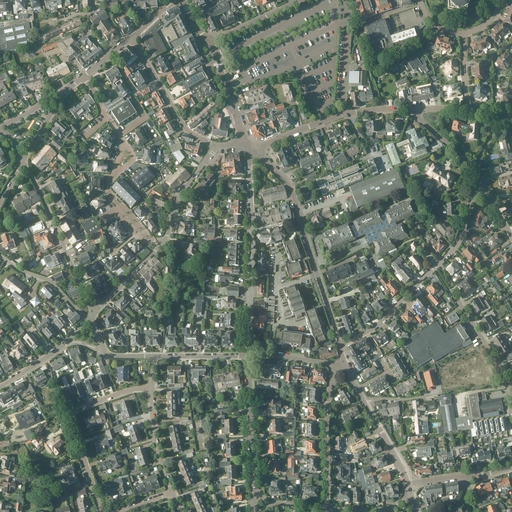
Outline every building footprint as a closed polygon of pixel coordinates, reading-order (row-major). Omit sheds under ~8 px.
[(32,9),(33,9),(34,11),(41,10),(40,7),(41,7),(38,0),(35,0),(30,1),(32,9)] [(56,16),(56,13),(52,0),(43,0),(46,10),(52,8),(54,17),(56,16)] [(60,0),(52,0),(56,13),(58,13),(57,7),(62,6),(60,0)] [(122,0),(124,3),(125,4),(133,3),(133,4),(135,4),(137,3),(137,10),(141,9),(141,13),(146,12),(146,10),(147,10),(146,0),(122,0)] [(146,0),(147,10),(157,8),(157,2),(158,1),(159,0),(146,0)] [(206,0),(197,5),(200,11),(202,10),(216,2),(214,0),(206,0)] [(227,1),(231,10),(232,12),(237,10),(237,8),(241,6),(238,0),(234,0),(232,1),(230,0),(229,0),(227,1)] [(354,0),(358,9),(362,20),(365,19),(368,18),(383,13),(391,11),(391,10),(397,9),(396,0),(354,0)] [(396,0),(397,9),(408,6),(408,0),(396,0)] [(447,0),(448,10),(454,10),(455,10),(457,10),(459,10),(461,11),(466,12),(470,0),(447,0)] [(17,14),(17,11),(25,10),(24,1),(19,2),(15,2),(16,5),(13,6),(14,14),(17,14)] [(208,10),(203,13),(207,21),(216,17),(229,11),(231,10),(227,1),(225,2),(221,4),(220,5),(208,10)] [(9,4),(3,5),(3,13),(6,13),(7,16),(11,15),(11,7),(10,7),(9,4)] [(167,14),(163,17),(165,22),(170,20),(181,15),(177,7),(166,13),(167,14)] [(413,9),(389,17),(390,22),(414,14),(416,18),(419,16),(418,12),(414,13),(413,9)] [(108,19),(103,11),(92,18),(90,20),(89,20),(95,28),(96,28),(104,39),(106,38),(109,42),(111,41),(112,41),(118,37),(106,20),(108,19)] [(119,23),(122,28),(119,30),(123,37),(124,36),(126,34),(127,35),(134,30),(133,28),(136,26),(128,12),(123,16),(121,12),(118,13),(120,16),(115,20),(115,21),(116,23),(117,24),(119,23)] [(511,15),(505,12),(503,16),(506,19),(505,22),(511,25),(511,15)] [(229,15),(225,17),(226,18),(229,25),(235,22),(235,20),(234,19),(232,16),(232,15),(231,16),(229,16),(229,15)] [(175,19),(178,25),(184,22),(181,16),(175,19)] [(225,16),(218,19),(219,21),(220,21),(221,24),(219,25),(221,28),(223,27),(223,28),(229,25),(226,18),(225,17),(225,16)] [(216,17),(207,21),(209,27),(211,31),(212,33),(219,30),(219,29),(220,29),(218,25),(217,23),(218,22),(216,17)] [(79,19),(60,28),(62,33),(81,25),(79,19)] [(145,39),(140,42),(147,55),(150,53),(153,59),(172,49),(173,51),(182,46),(181,45),(184,44),(184,43),(193,39),(190,34),(190,33),(183,36),(178,25),(175,19),(166,24),(163,20),(161,22),(159,20),(143,36),(145,39)] [(364,29),(365,31),(373,54),(374,55),(394,49),(394,47),(419,39),(417,33),(426,26),(422,21),(415,28),(390,35),(386,21),(384,20),(366,26),(365,29),(364,29)] [(183,36),(190,33),(186,25),(184,22),(178,25),(183,36)] [(0,29),(0,41),(31,35),(29,23),(0,29)] [(501,26),(497,25),(494,28),(504,37),(507,34),(509,35),(511,33),(509,30),(503,24),(501,26)] [(45,41),(62,33),(60,28),(42,36),(45,41)] [(500,40),(504,37),(494,28),(491,31),(493,34),(490,37),(496,43),(499,44),(501,43),(500,40)] [(31,40),(31,35),(0,41),(0,51),(1,54),(32,47),(31,40)] [(71,36),(56,42),(58,48),(64,54),(72,47),(72,46),(77,42),(72,37),(71,36)] [(89,54),(94,60),(102,54),(88,37),(81,42),(84,47),(87,44),(91,49),(88,51),(87,51),(89,54)] [(438,48),(443,49),(446,38),(442,37),(440,40),(437,38),(434,46),(434,50),(436,50),(438,48)] [(488,38),(485,39),(483,37),(478,38),(483,50),(487,48),(489,51),(491,50),(491,46),(488,38)] [(451,39),(446,38),(443,49),(447,51),(447,54),(449,55),(451,53),(454,44),(451,43),(451,39)] [(479,51),(483,50),(478,38),(474,40),(474,43),(471,44),(474,52),(476,55),(479,54),(479,51)] [(175,54),(195,44),(196,44),(193,39),(184,43),(184,44),(181,45),(182,46),(173,51),(175,54)] [(42,47),(44,53),(55,48),(55,49),(58,48),(56,42),(46,46),(46,45),(42,47)] [(72,46),(72,47),(87,66),(93,61),(88,55),(89,54),(87,51),(88,51),(87,50),(82,54),(78,50),(80,48),(78,46),(80,45),(77,42),(72,46)] [(195,44),(175,54),(177,59),(179,58),(197,50),(195,44)] [(25,56),(28,56),(28,58),(36,56),(35,54),(43,52),(41,47),(34,49),(27,50),(23,51),(25,56)] [(64,54),(64,55),(69,63),(75,58),(83,69),(87,66),(72,47),(64,54)] [(126,64),(128,67),(123,70),(128,77),(133,73),(129,67),(129,66),(131,68),(133,66),(135,64),(134,62),(135,61),(136,60),(139,65),(142,64),(139,58),(137,59),(135,56),(136,56),(128,48),(123,52),(124,53),(119,57),(126,64)] [(184,65),(186,64),(201,56),(197,50),(179,58),(183,65),(184,65)] [(502,58),(500,58),(496,63),(499,69),(506,70),(510,65),(509,63),(511,59),(505,54),(502,58)] [(156,61),(160,67),(168,62),(166,59),(165,59),(164,56),(156,61)] [(184,76),(186,79),(198,71),(197,69),(204,65),(203,63),(201,59),(202,58),(201,57),(180,69),(184,76)] [(394,65),(390,68),(395,76),(398,74),(398,73),(401,71),(398,67),(401,64),(403,67),(404,66),(407,70),(410,68),(413,71),(418,68),(421,73),(424,72),(425,74),(428,71),(425,66),(426,65),(424,62),(427,61),(425,59),(421,61),(421,60),(418,61),(416,57),(411,60),(410,57),(400,64),(399,63),(394,66),(394,65)] [(160,70),(161,71),(163,74),(171,69),(170,67),(172,66),(175,72),(182,68),(178,61),(171,65),(169,66),(170,65),(168,62),(160,67),(159,67),(159,68),(159,69),(160,70)] [(446,62),(447,67),(445,68),(445,74),(451,77),(457,74),(457,68),(455,67),(455,62),(446,62)] [(471,68),(472,72),(485,71),(484,66),(486,66),(486,62),(484,62),(475,62),(475,66),(471,68)] [(64,63),(56,68),(60,77),(69,72),(64,63)] [(56,79),(60,77),(56,68),(52,70),(51,67),(45,70),(46,73),(51,82),(57,80),(56,79)] [(112,85),(120,97),(122,99),(129,95),(131,93),(121,78),(122,78),(115,68),(105,75),(111,85),(112,85)] [(183,80),(180,82),(187,93),(189,92),(190,91),(211,79),(205,68),(198,71),(186,79),(183,80)] [(135,76),(134,76),(137,80),(137,81),(138,80),(145,76),(143,72),(142,73),(141,71),(134,75),(135,76)] [(476,77),(476,80),(476,81),(485,80),(487,79),(487,76),(485,75),(485,71),(472,72),(472,76),(476,77)] [(8,73),(4,75),(8,84),(10,83),(11,82),(13,81),(8,73)] [(37,74),(38,77),(39,80),(42,88),(46,87),(42,76),(41,77),(40,73),(37,74)] [(166,80),(167,83),(172,80),(180,76),(180,75),(179,73),(175,76),(174,74),(165,79),(166,80)] [(349,73),(349,85),(358,85),(358,87),(365,87),(366,73),(358,73),(349,73)] [(30,89),(31,92),(42,88),(39,80),(38,77),(33,79),(32,75),(28,77),(29,80),(28,80),(26,81),(26,82),(28,89),(29,89),(30,89)] [(145,76),(137,81),(142,89),(146,86),(144,84),(147,82),(146,80),(147,80),(145,76)] [(178,82),(182,80),(180,76),(172,80),(167,83),(170,87),(178,82)] [(407,82),(406,78),(395,82),(397,86),(407,82)] [(211,79),(190,91),(193,97),(196,95),(214,86),(212,82),(213,81),(212,79),(211,79)] [(20,95),(23,94),(24,97),(32,94),(31,92),(30,89),(29,89),(28,89),(26,82),(26,81),(19,83),(21,91),(18,92),(19,94),(20,94),(20,95)] [(147,87),(150,93),(158,88),(155,83),(150,86),(148,87),(147,86),(147,87)] [(475,91),(474,93),(475,99),(481,101),(487,97),(486,93),(486,91),(484,90),(483,86),(488,85),(487,83),(484,83),(478,84),(479,86),(475,86),(475,90),(475,91)] [(290,103),(296,101),(291,84),(284,86),(286,95),(288,94),(290,103)] [(244,94),(248,107),(257,104),(259,109),(265,107),(274,103),(273,100),(268,85),(260,87),(253,89),(250,90),(250,92),(244,94)] [(457,85),(444,87),(445,91),(448,91),(449,97),(450,96),(450,97),(451,97),(452,98),(458,97),(457,96),(461,95),(460,89),(457,89),(457,85)] [(5,86),(2,88),(4,92),(10,103),(16,100),(12,93),(9,94),(7,92),(8,91),(5,86)] [(196,95),(200,103),(210,97),(214,95),(215,95),(219,93),(217,90),(217,91),(214,86),(196,95)] [(411,96),(412,102),(434,97),(431,86),(417,89),(418,94),(411,96)] [(137,97),(141,95),(142,97),(150,93),(147,87),(143,89),(139,91),(138,92),(136,93),(135,94),(136,96),(137,97)] [(400,93),(398,93),(400,102),(401,101),(402,104),(412,102),(411,96),(409,88),(406,89),(405,91),(406,91),(403,92),(402,91),(400,92),(400,93)] [(498,94),(499,101),(505,104),(510,101),(509,99),(511,97),(511,93),(509,89),(505,92),(503,91),(498,94)] [(148,106),(151,104),(156,102),(161,98),(157,91),(152,95),(153,97),(146,102),(148,106)] [(0,94),(0,96),(0,97),(5,106),(10,103),(4,92),(0,94)] [(358,97),(361,97),(362,102),(373,101),(372,92),(350,95),(351,101),(359,101),(358,97)] [(88,95),(77,103),(81,107),(82,107),(88,114),(90,112),(88,109),(90,108),(95,104),(88,95)] [(129,95),(122,99),(120,97),(111,103),(108,99),(107,99),(105,96),(101,99),(102,102),(102,103),(109,113),(111,112),(128,101),(131,99),(129,95)] [(184,98),(178,101),(181,106),(193,98),(192,96),(190,97),(189,97),(188,95),(184,98)] [(193,98),(181,106),(183,110),(189,107),(188,104),(191,103),(193,107),(200,103),(196,95),(193,97),(194,98),(193,98)] [(351,101),(352,108),(360,107),(359,103),(362,102),(361,97),(358,97),(359,101),(351,101)] [(156,102),(151,104),(154,109),(159,107),(160,109),(165,105),(161,98),(156,102)] [(128,101),(111,112),(117,122),(115,123),(117,126),(119,124),(119,125),(137,114),(128,101)] [(86,119),(87,118),(90,115),(88,114),(82,107),(81,107),(77,103),(76,104),(75,103),(68,110),(77,121),(83,115),(86,119)] [(204,119),(217,108),(213,103),(200,114),(204,119)] [(265,107),(267,113),(271,112),(272,113),(277,112),(276,111),(277,111),(275,106),(274,103),(265,107)] [(159,116),(161,119),(168,114),(165,109),(154,115),(155,118),(159,116)] [(281,111),(283,116),(284,119),(288,128),(292,126),(292,125),(293,124),(290,118),(289,119),(289,117),(288,114),(287,114),(285,109),(284,109),(281,111)] [(246,115),(247,121),(265,115),(264,114),(263,110),(259,111),(259,110),(255,111),(255,112),(254,112),(255,112),(246,115)] [(247,121),(249,126),(251,125),(268,120),(269,121),(271,120),(273,119),(274,119),(273,118),(272,113),(271,112),(267,113),(264,114),(265,115),(247,121)] [(213,126),(212,135),(227,138),(228,130),(225,129),(226,121),(221,120),(222,114),(216,113),(216,119),(211,118),(209,127),(212,127),(213,126)] [(160,126),(171,120),(168,114),(161,119),(162,121),(158,123),(160,126)] [(191,129),(204,119),(200,114),(187,124),(191,129)] [(284,129),(288,128),(284,119),(281,121),(281,122),(279,123),(282,129),(283,128),(284,129)] [(195,131),(196,132),(203,136),(203,135),(204,136),(206,134),(204,133),(205,131),(203,130),(204,129),(209,125),(205,121),(200,125),(198,127),(198,128),(197,129),(196,128),(195,131)] [(387,130),(383,130),(383,136),(386,136),(386,133),(386,134),(390,134),(390,133),(392,133),(393,123),(391,122),(391,121),(387,121),(387,130)] [(68,127),(66,130),(58,122),(54,126),(55,127),(51,132),(58,138),(58,137),(60,140),(63,136),(66,139),(72,132),(68,127)] [(453,122),(452,131),(452,133),(460,135),(460,132),(461,132),(462,130),(462,128),(463,125),(463,124),(453,122)] [(163,133),(167,140),(169,138),(168,136),(171,135),(176,132),(177,131),(175,127),(174,128),(171,123),(166,126),(168,130),(166,132),(163,133)] [(366,134),(372,133),(371,123),(363,124),(364,129),(365,129),(366,134)] [(373,123),(371,123),(372,133),(378,133),(378,136),(383,136),(383,130),(378,130),(378,123),(373,123)] [(78,130),(73,125),(69,128),(74,134),(78,130)] [(265,125),(250,129),(252,135),(266,131),(265,125)] [(463,125),(462,128),(467,130),(471,130),(470,139),(470,140),(477,140),(478,126),(471,126),(471,127),(468,126),(466,126),(463,125)] [(339,131),(341,136),(341,137),(345,136),(346,138),(351,135),(346,127),(342,130),(339,131)] [(135,139),(136,140),(144,135),(143,134),(139,128),(135,131),(136,132),(132,135),(133,136),(132,136),(134,139),(135,139)] [(257,139),(257,140),(266,137),(266,136),(273,134),(271,130),(267,132),(266,131),(252,135),(253,138),(255,138),(257,139)] [(101,136),(102,136),(103,137),(112,143),(112,142),(113,140),(115,138),(113,136),(113,135),(109,133),(109,134),(105,131),(101,136)] [(413,131),(412,132),(412,131),(411,132),(412,132),(408,133),(407,133),(407,134),(406,134),(409,140),(392,147),(392,145),(386,147),(393,166),(400,164),(394,149),(410,143),(413,152),(411,153),(413,159),(426,154),(424,149),(427,147),(427,146),(427,145),(427,146),(425,141),(425,140),(425,141),(424,138),(420,140),(419,137),(420,137),(419,134),(415,135),(413,131)] [(330,152),(339,147),(338,144),(332,147),(331,145),(332,145),(331,142),(336,140),(336,138),(335,138),(333,132),(327,134),(330,142),(326,143),(327,146),(329,152),(330,152)] [(146,133),(143,134),(144,135),(136,140),(136,141),(136,142),(139,147),(150,140),(146,133)] [(110,149),(112,146),(113,144),(112,142),(112,143),(103,137),(100,142),(103,144),(102,145),(106,147),(107,147),(110,149)] [(316,150),(317,153),(321,152),(321,151),(324,149),(323,148),(320,137),(314,140),(316,145),(314,145),(316,150)] [(55,140),(51,144),(59,151),(62,146),(55,140)] [(502,142),(505,155),(504,155),(505,161),(509,161),(511,159),(511,152),(509,140),(502,142)] [(307,142),(302,144),(305,150),(307,149),(309,153),(311,152),(313,156),(316,155),(313,147),(310,148),(307,142)] [(168,148),(171,153),(172,154),(179,151),(182,150),(182,149),(180,143),(179,143),(176,144),(174,145),(169,148),(168,148)] [(187,143),(185,149),(195,151),(196,146),(187,143)] [(301,155),(298,156),(300,161),(303,160),(301,156),(303,155),(302,152),(305,150),(302,144),(297,146),(301,155)] [(197,145),(196,146),(195,151),(194,156),(200,157),(202,147),(197,145)] [(45,147),(38,155),(48,164),(56,154),(48,147),(45,147)] [(144,156),(144,157),(156,157),(158,157),(158,150),(153,150),(153,147),(147,147),(147,149),(144,149),(144,154),(144,156)] [(359,153),(355,147),(346,151),(350,158),(359,153)] [(105,159),(106,158),(109,159),(111,152),(100,149),(96,148),(94,155),(98,156),(98,157),(105,159)] [(278,154),(277,155),(277,156),(277,157),(280,163),(281,163),(293,158),(295,157),(294,154),(291,148),(288,150),(278,154)] [(179,151),(172,154),(173,155),(176,159),(179,164),(184,158),(179,151)] [(325,155),(323,156),(330,175),(338,171),(350,163),(344,153),(334,159),(333,159),(330,153),(329,152),(325,153),(325,155)] [(308,158),(312,168),(321,164),(317,154),(316,155),(313,156),(308,158)] [(46,167),(48,164),(38,155),(32,163),(41,172),(45,167),(46,167)] [(223,164),(221,164),(221,166),(239,164),(238,155),(228,156),(228,160),(223,161),(223,164)] [(221,164),(223,164),(223,161),(228,160),(228,156),(219,157),(219,158),(218,158),(213,165),(218,169),(221,164)] [(294,165),(293,163),(292,162),(294,161),(293,158),(281,163),(284,169),(294,165)] [(303,172),(312,168),(308,158),(303,160),(300,161),(298,162),(303,172)] [(367,167),(370,165),(372,171),(369,173),(371,177),(373,176),(378,174),(375,168),(376,168),(375,166),(372,160),(368,162),(367,161),(365,162),(367,167)] [(50,167),(53,170),(58,165),(55,162),(50,167)] [(107,171),(107,166),(105,166),(103,166),(103,163),(94,163),(94,164),(94,171),(94,172),(103,172),(103,173),(104,173),(104,172),(107,172),(107,171)] [(430,190),(434,185),(435,185),(442,175),(437,172),(440,168),(433,164),(426,175),(429,176),(429,178),(431,179),(433,179),(434,179),(431,184),(429,183),(425,189),(429,192),(430,190)] [(492,176),(506,172),(505,169),(509,169),(508,165),(500,167),(490,170),(492,176)] [(359,171),(357,166),(339,173),(338,172),(339,174),(332,176),(332,175),(331,175),(332,176),(328,177),(329,178),(321,181),(320,180),(316,181),(322,197),(326,195),(326,193),(334,190),(334,191),(337,190),(338,191),(338,190),(344,187),(344,188),(345,188),(344,187),(363,180),(361,175),(363,174),(361,170),(359,171)] [(58,176),(65,170),(63,167),(55,172),(58,176)] [(147,167),(142,171),(146,176),(151,172),(147,167)] [(190,176),(181,167),(174,175),(182,182),(183,181),(185,182),(190,176)] [(55,168),(54,169),(53,170),(47,174),(49,177),(57,171),(55,168)] [(403,180),(407,178),(403,169),(402,169),(401,168),(399,169),(399,170),(403,180)] [(224,178),(224,176),(232,175),(233,176),(234,175),(235,175),(240,174),(240,170),(221,172),(220,172),(217,172),(218,177),(219,178),(224,178)] [(396,170),(373,179),(381,199),(404,190),(396,170)] [(138,175),(137,176),(140,180),(146,176),(142,171),(141,172),(138,175)] [(146,176),(150,181),(155,176),(151,172),(146,176)] [(314,173),(305,177),(307,183),(317,179),(314,173)] [(445,177),(442,175),(435,185),(434,186),(432,189),(435,191),(437,188),(439,189),(442,184),(442,186),(444,187),(445,186),(448,188),(454,178),(448,173),(445,177)] [(174,191),(182,182),(174,175),(166,183),(174,191)] [(209,175),(205,180),(212,185),(216,180),(209,175)] [(507,188),(511,186),(511,175),(499,179),(501,187),(506,185),(507,188)] [(137,176),(131,180),(135,185),(140,180),(137,176)] [(146,176),(140,180),(144,185),(145,184),(149,181),(150,181),(146,176)] [(92,178),(92,185),(102,185),(102,184),(103,184),(103,178),(94,177),(94,178),(92,178)] [(49,188),(51,192),(61,187),(59,183),(62,182),(60,179),(47,186),(48,189),(49,188)] [(201,185),(208,190),(212,185),(205,180),(205,179),(201,185)] [(350,212),(358,209),(357,208),(381,199),(373,179),(349,188),(353,198),(346,201),(350,212)] [(135,185),(139,189),(144,185),(140,180),(135,185)] [(118,186),(122,190),(126,186),(122,182),(120,184),(118,186)] [(240,182),(228,182),(228,189),(233,189),(233,192),(239,193),(239,190),(240,190),(240,182)] [(102,186),(102,185),(92,185),(89,185),(89,192),(89,195),(94,196),(94,193),(97,193),(97,191),(102,191),(102,190),(103,190),(103,186),(102,186)] [(204,195),(208,190),(201,185),(197,190),(204,195)] [(114,190),(118,194),(122,190),(118,186),(116,188),(114,190)] [(122,190),(126,194),(130,190),(126,186),(122,190)] [(59,195),(60,198),(68,194),(66,191),(64,192),(61,187),(51,192),(53,195),(52,195),(53,198),(59,195)] [(283,187),(261,192),(264,204),(272,203),(273,202),(287,198),(283,187)] [(155,188),(152,192),(155,194),(161,197),(163,193),(155,188)] [(35,190),(11,203),(18,214),(26,210),(26,209),(41,199),(35,190)] [(118,194),(122,198),(126,194),(122,190),(118,194)] [(126,194),(130,198),(134,194),(130,190),(126,194)] [(58,206),(60,209),(70,204),(68,201),(71,199),(69,195),(68,195),(68,194),(60,198),(61,201),(56,204),(57,206),(58,206)] [(122,198),(126,202),(130,198),(126,194),(122,198)] [(130,198),(134,202),(136,200),(138,198),(134,194),(130,198)] [(144,204),(146,207),(148,204),(153,196),(150,194),(144,204)] [(104,206),(104,205),(103,203),(105,202),(106,202),(103,197),(100,199),(100,198),(97,200),(96,197),(93,199),(94,202),(93,202),(92,203),(94,206),(95,209),(96,210),(99,208),(104,206)] [(168,202),(156,197),(153,204),(165,208),(168,202)] [(126,202),(130,206),(132,204),(134,202),(130,198),(126,202)] [(395,224),(418,214),(412,200),(383,212),(384,215),(382,216),(378,209),(370,212),(371,214),(359,219),(359,217),(352,221),(354,226),(351,228),(349,224),(331,232),(332,235),(322,239),(325,245),(326,244),(330,251),(356,240),(365,236),(369,246),(373,244),(376,250),(374,250),(377,257),(395,249),(393,244),(408,238),(402,224),(396,226),(395,224)] [(231,205),(231,210),(241,210),(241,202),(235,202),(235,205),(233,205),(231,205)] [(72,208),(70,204),(60,209),(62,213),(61,213),(62,216),(76,209),(74,206),(72,208)] [(454,204),(446,205),(447,216),(454,216),(454,204)] [(280,208),(255,214),(256,221),(258,228),(267,226),(267,225),(272,224),(272,225),(278,223),(278,222),(279,222),(283,221),(283,222),(291,220),(288,206),(279,208),(280,208)] [(135,213),(137,215),(137,214),(139,216),(140,218),(143,216),(144,217),(146,214),(140,207),(135,211),(136,212),(135,213)] [(310,216),(309,217),(310,218),(311,219),(311,220),(330,213),(329,209),(319,212),(318,212),(309,215),(310,216)] [(425,213),(427,215),(426,215),(429,218),(434,214),(432,211),(431,211),(430,210),(425,213)] [(484,224),(489,222),(488,221),(487,218),(484,212),(481,211),(479,212),(477,218),(481,219),(484,224)] [(331,216),(330,213),(311,220),(311,221),(311,223),(312,223),(312,224),(322,220),(321,220),(331,216)] [(147,226),(148,227),(156,221),(156,220),(151,215),(147,218),(148,219),(144,222),(145,223),(144,223),(147,227),(147,226)] [(81,226),(89,237),(90,236),(100,230),(99,228),(94,221),(91,216),(89,218),(90,220),(81,226)] [(227,220),(227,225),(241,226),(241,217),(234,217),(234,220),(227,220)] [(421,218),(413,222),(420,234),(425,231),(421,224),(423,223),(421,218)] [(484,224),(481,219),(477,218),(475,225),(480,227),(482,228),(485,227),(484,224)] [(60,226),(66,236),(76,230),(70,220),(60,226)] [(156,226),(159,225),(156,221),(148,227),(149,229),(152,234),(159,230),(156,226)] [(440,222),(435,226),(444,237),(454,234),(451,228),(446,230),(440,222)] [(109,228),(114,235),(122,229),(123,229),(122,228),(121,227),(118,223),(117,223),(115,225),(114,224),(109,228)] [(30,228),(33,235),(42,231),(41,228),(42,228),(40,224),(30,228)] [(437,232),(436,233),(440,238),(443,236),(441,234),(438,231),(438,230),(435,226),(433,227),(437,232)] [(267,232),(257,232),(257,236),(256,236),(256,240),(257,240),(257,244),(266,244),(266,245),(277,244),(276,242),(285,239),(284,236),(285,235),(283,231),(282,231),(281,228),(272,231),(271,230),(267,230),(267,232)] [(126,234),(123,231),(122,230),(122,229),(114,235),(116,237),(115,238),(116,238),(118,241),(119,240),(120,242),(125,238),(123,236),(126,234)] [(76,230),(66,236),(72,246),(82,240),(76,230)] [(77,257),(79,261),(93,255),(92,253),(97,250),(95,245),(104,242),(102,230),(100,231),(91,238),(91,239),(94,245),(84,249),(86,252),(82,254),(83,254),(77,257)] [(39,242),(50,237),(49,233),(41,236),(40,233),(36,235),(39,242)] [(5,248),(6,248),(6,249),(8,249),(8,250),(16,247),(13,239),(12,234),(1,237),(5,248)] [(487,241),(489,240),(492,244),(500,239),(497,235),(493,238),(492,237),(489,239),(488,236),(485,238),(487,241)] [(42,246),(44,251),(54,246),(50,237),(39,242),(41,247),(42,246)] [(440,253),(443,250),(433,240),(431,238),(429,240),(431,241),(428,244),(435,251),(437,250),(439,252),(440,253)] [(435,238),(433,240),(443,250),(446,248),(445,246),(443,244),(444,243),(440,239),(438,241),(435,238)] [(491,251),(494,248),(495,249),(499,246),(498,246),(503,243),(500,239),(492,244),(488,247),(491,251)] [(184,254),(187,255),(189,256),(190,255),(192,256),(192,257),(193,257),(194,258),(195,257),(195,256),(196,257),(197,252),(196,251),(196,249),(202,250),(203,242),(195,240),(194,246),(189,245),(188,248),(185,247),(184,254)] [(295,240),(286,244),(283,244),(284,248),(286,248),(291,263),(302,260),(295,240)] [(129,248),(135,254),(138,251),(142,247),(139,245),(136,242),(133,244),(133,245),(131,243),(128,246),(130,248),(129,248)] [(418,249),(414,242),(409,247),(411,248),(412,247),(415,252),(418,249)] [(470,247),(467,250),(475,259),(478,263),(481,260),(478,256),(470,247)] [(121,258),(127,264),(130,262),(130,261),(129,260),(133,257),(133,256),(127,251),(128,251),(127,250),(125,249),(124,250),(121,253),(122,255),(123,256),(121,258)] [(466,256),(469,260),(467,261),(469,263),(466,266),(471,272),(472,271),(474,269),(471,265),(472,263),(471,262),(475,259),(467,250),(461,254),(464,258),(466,256)] [(498,261),(499,261),(501,263),(502,262),(509,258),(507,254),(505,255),(504,253),(498,257),(497,256),(492,259),(493,260),(492,260),(495,263),(498,261)] [(59,255),(46,261),(48,265),(61,259),(59,255)] [(79,261),(81,266),(86,263),(87,264),(91,263),(90,261),(94,259),(93,255),(79,261)] [(258,255),(258,263),(265,263),(265,261),(267,261),(267,259),(265,259),(265,255),(258,255)] [(413,256),(409,259),(419,271),(421,269),(420,267),(422,265),(415,258),(413,256)] [(30,268),(39,260),(40,260),(38,257),(28,265),(30,268)] [(395,262),(393,263),(409,280),(412,277),(408,272),(410,270),(407,266),(403,269),(400,265),(404,262),(399,257),(395,262)] [(499,268),(501,271),(511,265),(511,263),(511,260),(510,258),(509,258),(502,262),(504,265),(499,268)] [(48,265),(49,268),(55,266),(55,267),(62,264),(61,259),(48,265)] [(107,265),(106,266),(111,272),(120,264),(117,260),(116,261),(114,259),(110,262),(110,263),(108,260),(105,263),(107,265)] [(155,259),(147,266),(155,275),(163,267),(155,259)] [(359,275),(356,276),(359,282),(374,275),(372,270),(371,270),(367,261),(367,260),(355,266),(359,274),(359,275)] [(285,269),(286,272),(289,279),(308,272),(304,261),(289,267),(287,262),(285,262),(283,263),(281,264),(279,264),(281,270),(285,269)] [(455,262),(451,266),(458,275),(462,271),(461,269),(455,262)] [(265,267),(267,267),(267,266),(265,266),(265,263),(258,263),(258,272),(265,272),(265,267)] [(390,265),(396,272),(394,274),(396,276),(397,274),(405,283),(409,280),(393,263),(390,265)] [(90,267),(86,270),(87,272),(86,272),(89,278),(95,275),(94,274),(99,272),(96,266),(95,264),(90,266),(90,267)] [(351,275),(346,264),(336,268),(337,270),(340,279),(351,275)] [(462,268),(465,271),(468,274),(471,272),(466,266),(465,265),(462,268)] [(139,273),(146,282),(143,285),(145,286),(146,286),(151,282),(151,281),(151,279),(150,279),(155,275),(147,266),(139,273)] [(452,276),(453,276),(458,281),(461,279),(458,275),(451,266),(447,269),(452,276)] [(336,268),(325,273),(330,284),(340,279),(337,270),(336,268)] [(234,276),(224,276),(218,275),(217,284),(227,285),(227,282),(234,283),(234,276)] [(370,285),(377,282),(376,279),(375,279),(374,275),(359,282),(363,291),(372,288),(370,285)] [(10,276),(2,286),(14,295),(13,295),(15,296),(14,298),(21,309),(27,305),(24,302),(26,299),(21,295),(26,288),(10,276)] [(93,288),(94,288),(103,283),(100,276),(95,278),(96,279),(94,280),(90,282),(93,288)] [(350,286),(359,282),(356,276),(347,280),(350,286)] [(380,276),(376,279),(377,282),(378,284),(380,282),(382,284),(382,285),(384,288),(387,290),(384,293),(387,296),(390,294),(393,297),(396,294),(385,282),(385,281),(383,279),(380,276)] [(385,282),(396,294),(399,291),(388,279),(385,281),(385,282)] [(459,285),(463,291),(471,285),(469,282),(471,281),(469,279),(459,285)] [(152,284),(151,282),(146,286),(154,294),(155,293),(155,292),(155,290),(155,289),(155,288),(154,286),(154,285),(152,284)] [(103,283),(94,288),(97,296),(104,292),(104,291),(107,290),(104,283),(103,283)] [(143,288),(145,286),(143,285),(142,283),(140,285),(137,283),(136,285),(134,285),(133,286),(133,287),(140,294),(141,295),(145,291),(143,288)] [(434,283),(430,287),(436,293),(440,290),(434,283)] [(473,288),(471,285),(463,291),(467,296),(476,290),(475,287),(473,288)] [(41,291),(49,300),(55,294),(47,286),(41,291)] [(74,297),(81,293),(77,286),(72,289),(72,288),(66,291),(67,292),(66,292),(70,298),(74,297)] [(295,315),(296,318),(297,320),(298,319),(300,318),(302,318),(304,317),(303,314),(305,314),(316,345),(327,341),(316,310),(305,313),(305,312),(304,311),(295,286),(283,290),(285,294),(286,294),(294,315),(295,315)] [(129,292),(136,298),(134,300),(135,302),(136,303),(141,308),(142,306),(140,303),(141,303),(136,298),(137,297),(138,297),(140,294),(133,287),(133,288),(132,287),(130,289),(131,290),(129,292)] [(428,297),(434,305),(439,301),(434,295),(436,293),(430,287),(426,290),(430,295),(428,297)] [(227,288),(227,297),(238,297),(238,289),(227,288)] [(371,289),(364,292),(364,293),(366,300),(367,300),(368,304),(369,305),(371,304),(370,303),(371,303),(369,299),(368,295),(369,294),(373,293),(372,291),(371,289)] [(364,306),(365,306),(368,304),(367,300),(366,300),(364,293),(360,294),(364,306)] [(375,301),(375,302),(382,310),(382,309),(383,309),(384,309),(384,307),(385,307),(384,306),(381,301),(385,298),(382,294),(381,293),(377,297),(378,298),(378,299),(376,300),(375,301)] [(470,303),(473,308),(483,302),(482,299),(484,298),(481,293),(475,296),(476,299),(470,303)] [(134,305),(136,303),(135,302),(130,297),(128,300),(125,296),(123,298),(121,298),(120,299),(120,300),(120,301),(127,308),(129,305),(132,307),(133,306),(134,305)] [(203,316),(203,307),(204,297),(194,296),(193,306),(193,311),(194,311),(193,315),(203,316)] [(350,308),(351,312),(355,311),(354,308),(353,308),(351,300),(354,299),(353,297),(350,298),(350,297),(347,298),(339,301),(339,302),(339,304),(340,304),(342,311),(350,308)] [(421,297),(417,301),(423,308),(431,317),(432,318),(435,315),(434,314),(435,313),(430,307),(427,310),(424,306),(427,304),(421,297)] [(221,302),(220,306),(221,307),(222,307),(222,308),(235,309),(236,301),(230,301),(231,298),(225,298),(224,301),(223,301),(222,301),(221,301),(221,302)] [(121,312),(123,310),(124,310),(127,308),(120,301),(119,301),(118,301),(117,302),(117,304),(115,306),(121,312)] [(419,311),(423,308),(417,301),(413,304),(419,311)] [(473,308),(477,314),(483,310),(485,313),(486,312),(487,313),(489,311),(488,310),(491,309),(486,301),(483,302),(473,308)] [(381,310),(382,310),(375,302),(373,304),(373,303),(371,305),(376,312),(377,312),(378,313),(379,312),(380,312),(381,312),(381,310)] [(66,316),(69,319),(68,320),(73,326),(77,323),(66,311),(64,309),(61,311),(66,316)] [(69,309),(66,311),(77,323),(81,320),(75,313),(74,314),(69,309)] [(364,313),(369,321),(370,321),(371,321),(372,321),(372,320),(373,319),(372,318),(373,318),(370,313),(368,310),(367,310),(367,309),(366,310),(366,311),(365,312),(366,312),(364,313)] [(59,311),(57,313),(54,315),(55,317),(64,327),(67,325),(61,317),(63,315),(59,311)] [(344,328),(346,333),(352,331),(349,321),(352,321),(353,319),(352,317),(357,316),(355,311),(351,312),(350,312),(351,315),(341,318),(344,328)] [(481,321),(485,327),(495,321),(493,318),(496,316),(492,311),(486,315),(488,318),(481,321)] [(104,317),(103,320),(114,322),(114,319),(116,318),(110,312),(105,317),(104,317)] [(122,312),(120,315),(123,318),(128,322),(131,320),(122,312)] [(408,319),(408,320),(413,326),(417,323),(414,319),(408,312),(404,315),(408,319)] [(368,322),(369,321),(364,313),(362,314),(361,314),(359,315),(361,318),(364,323),(365,324),(366,323),(367,324),(368,323),(368,322)] [(455,314),(444,320),(448,327),(459,320),(455,314)] [(413,326),(408,320),(408,319),(404,315),(401,318),(407,325),(411,330),(414,327),(413,326)] [(423,322),(418,315),(415,318),(421,324),(423,322)] [(259,321),(254,321),(254,327),(257,327),(258,329),(264,329),(264,322),(267,322),(266,316),(262,317),(259,317),(259,321)] [(55,317),(53,318),(54,320),(55,319),(57,321),(54,323),(60,330),(64,327),(55,317)] [(42,324),(52,337),(56,334),(49,325),(50,324),(47,320),(47,319),(46,319),(45,318),(44,319),(42,321),(41,322),(41,323),(42,324)] [(114,326),(113,324),(114,322),(103,320),(103,323),(104,323),(107,329),(114,326)] [(402,343),(403,343),(406,349),(408,351),(418,368),(432,359),(434,363),(437,361),(448,354),(449,355),(472,344),(469,340),(470,339),(465,331),(463,328),(461,324),(445,335),(439,327),(436,321),(419,332),(411,338),(406,341),(402,343)] [(485,327),(488,333),(494,329),(496,331),(505,326),(501,321),(497,323),(495,321),(485,327)] [(395,322),(392,325),(403,338),(406,341),(411,338),(405,331),(403,333),(399,330),(401,328),(395,322)] [(40,332),(42,330),(43,331),(43,332),(49,339),(52,337),(42,324),(37,328),(40,332)] [(392,325),(388,327),(402,343),(406,341),(403,338),(392,325)] [(156,329),(151,329),(151,331),(151,332),(153,332),(154,332),(154,335),(153,335),(153,346),(159,346),(159,339),(161,339),(161,334),(157,334),(157,332),(156,332),(156,329)] [(182,335),(184,335),(184,346),(189,346),(189,347),(191,347),(191,337),(192,335),(187,335),(187,331),(186,331),(186,329),(182,329),(182,335)] [(144,331),(144,340),(146,340),(146,346),(153,346),(153,335),(153,332),(151,332),(151,331),(144,331)] [(275,331),(273,344),(300,347),(299,350),(310,351),(311,340),(301,338),(302,336),(279,333),(279,331),(275,331)] [(383,332),(377,336),(383,343),(388,340),(383,332)] [(33,342),(32,342),(37,348),(40,346),(30,333),(27,335),(33,342)] [(110,339),(112,345),(113,345),(118,338),(115,333),(109,335),(110,339)] [(115,346),(120,346),(124,346),(124,338),(124,335),(121,333),(118,338),(113,345),(115,346)] [(34,351),(37,348),(32,342),(33,342),(27,335),(23,338),(34,351)] [(493,340),(496,345),(502,341),(507,339),(505,336),(503,337),(502,335),(501,335),(493,340)] [(378,347),(383,343),(377,336),(372,339),(378,347)] [(364,346),(366,351),(371,349),(365,339),(358,343),(357,344),(359,348),(364,346)] [(18,345),(14,348),(16,350),(22,358),(27,354),(23,348),(25,347),(20,341),(17,343),(18,345)] [(502,341),(496,345),(499,350),(505,346),(502,341)] [(349,354),(352,359),(365,352),(366,351),(364,346),(359,348),(357,344),(351,347),(349,349),(348,351),(350,354),(349,354)] [(509,351),(505,346),(499,350),(503,355),(509,351)] [(22,358),(16,350),(14,348),(11,350),(13,353),(9,355),(11,358),(12,357),(13,359),(16,357),(18,361),(22,358)] [(77,348),(73,350),(77,361),(78,364),(83,363),(80,356),(77,348)] [(320,359),(328,358),(327,352),(328,352),(327,348),(326,349),(326,351),(325,349),(322,350),(322,353),(319,353),(320,359)] [(68,351),(70,356),(69,357),(70,360),(72,360),(73,362),(77,361),(73,350),(68,351)] [(391,364),(400,359),(407,355),(404,350),(401,351),(403,355),(399,357),(397,354),(395,355),(395,354),(388,358),(389,358),(388,358),(391,364)] [(351,360),(355,367),(362,363),(362,362),(360,359),(363,358),(367,356),(365,352),(352,359),(351,360)] [(7,358),(4,360),(7,364),(6,365),(9,372),(11,371),(13,370),(14,369),(7,358)] [(61,358),(56,361),(60,370),(63,368),(65,371),(68,369),(69,371),(70,373),(73,372),(71,368),(69,364),(65,366),(61,358)] [(391,364),(394,369),(403,364),(400,359),(391,364)] [(1,367),(5,374),(6,374),(8,373),(8,372),(9,372),(6,365),(7,364),(4,360),(2,361),(2,362),(0,363),(0,364),(2,367),(1,367)] [(55,371),(57,370),(57,371),(60,370),(56,361),(51,364),(55,371)] [(355,367),(358,372),(365,368),(367,367),(367,366),(365,363),(364,361),(362,362),(362,363),(355,367)] [(406,369),(403,364),(394,369),(397,374),(406,369)] [(264,379),(272,380),(274,366),(267,365),(267,370),(265,370),(264,374),(266,374),(266,376),(264,376),(264,379)] [(274,366),(272,380),(277,380),(277,378),(280,378),(281,366),(274,366)] [(202,367),(198,367),(198,376),(206,376),(206,377),(208,377),(208,374),(206,374),(206,370),(205,370),(205,367),(202,367)] [(285,382),(291,383),(291,379),(300,380),(300,375),(298,375),(298,368),(292,367),(292,373),(291,373),(286,372),(285,382)] [(174,368),(174,376),(185,376),(184,371),(181,371),(180,368),(174,368)] [(300,375),(300,380),(307,381),(307,376),(304,376),(305,368),(298,368),(298,375),(300,375)] [(374,368),(368,371),(367,369),(363,371),(364,373),(360,375),(363,381),(377,373),(374,368)] [(436,373),(435,368),(423,371),(424,374),(423,374),(428,391),(433,390),(432,387),(437,386),(433,373),(436,373)] [(409,375),(406,369),(397,374),(400,380),(409,375)] [(313,381),(325,382),(326,372),(325,372),(325,371),(314,370),(313,381)] [(41,371),(33,376),(37,381),(36,382),(39,389),(44,386),(43,383),(47,380),(46,379),(50,377),(48,373),(45,374),(47,376),(45,377),(41,371)] [(98,380),(95,381),(98,387),(100,386),(101,390),(109,388),(104,374),(97,377),(98,380)] [(237,374),(223,376),(226,388),(240,385),(237,374)] [(215,390),(226,388),(223,376),(212,378),(215,390)] [(384,377),(379,380),(385,392),(386,391),(385,389),(390,387),(389,386),(392,384),(389,378),(386,380),(384,377)] [(84,381),(89,395),(97,392),(95,388),(98,387),(95,381),(93,382),(92,379),(84,381)] [(374,383),(379,393),(384,390),(385,392),(379,380),(374,383)] [(409,382),(404,384),(408,392),(413,389),(412,388),(416,386),(413,380),(409,382)] [(30,391),(27,387),(25,388),(22,383),(14,387),(13,387),(17,396),(23,392),(24,395),(30,391)] [(27,386),(27,387),(30,391),(32,394),(37,391),(32,383),(27,386)] [(73,392),(71,393),(73,399),(76,399),(76,400),(83,397),(78,383),(71,386),(73,392)] [(374,396),(379,393),(374,383),(368,386),(367,387),(369,391),(370,390),(374,396)] [(406,392),(408,392),(404,384),(394,388),(398,396),(406,392)] [(305,388),(311,389),(311,392),(309,391),(309,392),(306,392),(306,395),(318,396),(319,393),(320,393),(320,391),(319,390),(312,389),(313,385),(308,385),(305,385),(305,388)] [(4,405),(14,400),(13,398),(17,396),(13,387),(11,388),(12,389),(0,395),(0,397),(1,398),(0,400),(2,402),(3,403),(4,405)] [(66,388),(59,391),(64,404),(71,401),(71,400),(73,399),(71,393),(68,394),(66,388)] [(339,398),(342,402),(346,399),(345,398),(347,397),(347,396),(349,395),(346,390),(344,392),(342,389),(337,391),(341,397),(339,398)] [(477,394),(468,396),(468,398),(469,402),(478,400),(478,403),(487,401),(485,393),(477,394)] [(303,397),(308,398),(307,402),(310,402),(314,402),(315,403),(316,403),(317,403),(318,402),(319,402),(319,400),(318,399),(318,396),(306,395),(304,395),(303,397)] [(353,402),(349,395),(347,396),(347,397),(345,398),(346,399),(342,402),(344,406),(347,404),(347,405),(353,402)] [(451,395),(438,397),(444,435),(457,433),(457,432),(470,430),(473,429),(472,421),(471,416),(469,402),(468,398),(466,398),(469,417),(455,419),(451,395)] [(478,400),(469,402),(471,416),(472,421),(480,419),(480,415),(498,412),(503,412),(501,399),(487,401),(478,403),(478,400)] [(115,406),(117,410),(121,408),(122,412),(128,409),(131,408),(129,401),(119,404),(119,405),(115,406)] [(374,402),(375,407),(378,406),(380,418),(388,416),(388,417),(400,415),(398,403),(386,405),(386,404),(382,405),(381,401),(374,402)] [(412,402),(413,413),(421,412),(425,411),(425,406),(420,407),(420,401),(412,402)] [(302,410),(301,413),(305,413),(307,413),(315,414),(315,413),(316,413),(317,411),(316,410),(316,408),(313,407),(308,407),(308,404),(302,404),(302,406),(308,407),(308,409),(305,409),(305,410),(302,410)] [(355,407),(344,411),(347,418),(349,422),(348,422),(349,424),(349,425),(352,424),(352,423),(351,421),(351,420),(350,418),(359,414),(358,414),(359,413),(358,411),(357,411),(357,410),(357,409),(357,407),(356,407),(355,407)] [(22,429),(40,421),(34,408),(16,417),(22,429)] [(134,417),(131,408),(128,409),(122,412),(123,416),(121,417),(123,420),(124,420),(125,420),(134,417)] [(214,417),(218,417),(218,413),(224,413),(229,412),(228,408),(217,409),(214,410),(214,417)] [(286,414),(286,418),(295,418),(295,415),(295,409),(291,409),(291,410),(291,414),(286,414)] [(96,416),(84,420),(87,428),(105,422),(102,414),(101,411),(95,413),(96,416)] [(344,411),(340,413),(344,422),(345,423),(346,425),(349,424),(348,422),(349,422),(347,418),(344,411)] [(421,412),(413,413),(414,423),(428,422),(427,415),(421,416),(421,412)] [(216,420),(218,420),(218,421),(221,420),(221,425),(224,425),(225,428),(233,428),(233,421),(225,421),(224,416),(218,417),(215,417),(216,420)] [(471,438),(507,432),(504,419),(473,424),(474,429),(473,429),(470,430),(471,432),(471,436),(471,438)] [(420,424),(415,425),(416,435),(419,435),(419,437),(412,437),(413,441),(426,441),(425,435),(430,435),(430,433),(428,433),(427,422),(420,423),(420,424)] [(112,428),(113,429),(114,434),(124,431),(122,425),(119,426),(112,428)] [(129,431),(130,435),(139,433),(136,425),(125,429),(127,432),(129,431)] [(173,427),(168,428),(170,435),(178,434),(181,433),(180,427),(177,427),(173,428),(173,427)] [(15,429),(9,432),(11,438),(18,435),(15,429)] [(97,451),(110,447),(108,442),(116,439),(114,434),(113,429),(106,432),(108,438),(103,440),(103,439),(101,440),(95,443),(97,451)] [(141,440),(139,433),(130,435),(131,440),(129,440),(130,444),(133,443),(141,440)] [(33,439),(31,434),(25,436),(28,442),(33,439)] [(46,444),(43,445),(46,448),(49,446),(56,456),(61,452),(58,448),(64,444),(59,437),(54,440),(53,438),(46,444)] [(353,438),(347,438),(347,445),(349,445),(352,452),(353,453),(355,453),(367,447),(363,439),(355,442),(354,440),(353,438)] [(36,439),(32,442),(38,450),(43,445),(46,444),(42,439),(40,441),(39,441),(38,441),(36,439)] [(366,448),(367,452),(378,447),(377,446),(378,445),(377,443),(376,443),(376,442),(368,445),(369,447),(366,448)] [(416,452),(416,458),(423,457),(424,458),(429,457),(428,456),(431,456),(430,448),(434,448),(433,442),(427,442),(428,447),(417,449),(417,452),(416,452)] [(182,451),(180,445),(173,447),(174,453),(182,451)] [(343,451),(343,448),(346,448),(348,452),(349,453),(352,452),(349,445),(347,445),(335,445),(335,451),(343,451)] [(468,446),(463,447),(465,458),(469,458),(469,456),(470,456),(470,454),(473,453),(472,445),(468,445),(468,446)] [(365,452),(366,454),(365,454),(366,456),(367,456),(367,457),(382,451),(381,451),(382,450),(381,448),(380,448),(380,447),(378,448),(378,447),(367,452),(365,452)] [(461,459),(465,458),(463,447),(458,448),(458,447),(454,448),(455,452),(456,456),(459,455),(459,458),(461,458),(461,459)] [(137,455),(138,459),(146,457),(144,449),(136,452),(133,453),(134,456),(137,455)] [(437,453),(439,463),(442,462),(442,466),(443,467),(449,466),(446,452),(437,453)] [(452,454),(447,455),(449,467),(453,466),(453,465),(455,464),(453,458),(456,457),(456,456),(455,452),(452,452),(452,454)] [(97,464),(100,473),(112,469),(112,470),(125,466),(120,453),(108,457),(109,460),(97,464)] [(1,463),(2,463),(11,465),(14,465),(15,458),(12,458),(3,456),(2,460),(1,463)] [(371,461),(371,463),(372,465),(375,464),(385,461),(385,460),(385,458),(384,458),(384,457),(383,457),(383,456),(378,458),(374,459),(372,460),(371,461)] [(140,472),(138,467),(149,464),(146,457),(138,459),(136,460),(137,464),(135,465),(136,470),(131,471),(129,471),(129,472),(128,473),(129,476),(140,472)] [(286,472),(286,477),(286,478),(287,478),(287,477),(296,476),(296,474),(294,474),(294,468),(294,469),(294,460),(294,459),(289,460),(288,460),(288,469),(291,469),(291,471),(286,472)] [(177,463),(179,469),(189,465),(187,460),(185,460),(177,463)] [(55,465),(55,466),(50,468),(51,471),(65,465),(64,462),(55,465)] [(0,469),(1,470),(10,472),(11,465),(2,463),(1,466),(0,465),(0,469)] [(74,472),(75,471),(73,465),(63,468),(65,474),(67,474),(68,476),(74,474),(74,472)] [(179,469),(182,475),(192,471),(189,465),(179,469)] [(305,474),(306,474),(306,472),(316,472),(316,470),(317,469),(317,467),(317,466),(307,466),(304,466),(304,465),(304,468),(303,468),(303,470),(300,470),(300,474),(305,474)] [(336,472),(336,474),(349,474),(350,465),(342,465),(342,467),(336,467),(336,469),(335,470),(335,472),(336,472)] [(357,471),(361,488),(367,487),(364,476),(372,473),(372,474),(375,473),(378,472),(377,469),(376,467),(373,468),(372,466),(370,467),(362,469),(357,471)] [(426,466),(423,467),(425,475),(431,474),(430,466),(426,467),(426,466)] [(416,477),(425,475),(423,467),(420,467),(420,468),(415,469),(416,477)] [(182,475),(184,480),(195,476),(193,470),(192,471),(182,475)] [(390,480),(390,478),(391,478),(389,473),(388,474),(388,472),(380,475),(382,482),(383,482),(384,483),(389,481),(389,480),(390,480)] [(231,485),(231,480),(236,480),(235,473),(227,474),(227,480),(220,480),(221,486),(231,485)] [(364,476),(367,487),(367,491),(368,491),(371,490),(374,489),(376,488),(375,484),(373,477),(376,475),(375,473),(372,474),(372,473),(364,476)] [(75,476),(74,474),(68,476),(68,478),(67,479),(69,485),(79,482),(77,476),(75,476)] [(349,483),(349,474),(336,474),(336,475),(335,476),(335,478),(336,479),(336,480),(343,480),(343,483),(349,483)] [(148,478),(148,479),(149,481),(149,480),(153,490),(159,487),(157,480),(157,479),(156,475),(148,478)] [(195,476),(184,480),(186,486),(190,485),(191,486),(194,485),(193,484),(196,483),(195,478),(196,478),(196,476),(195,476)] [(270,485),(271,488),(280,487),(280,482),(286,482),(286,478),(286,477),(279,477),(279,481),(270,482),(270,483),(270,485)] [(509,478),(503,480),(506,494),(506,495),(508,494),(508,492),(511,489),(511,486),(509,478)] [(6,481),(4,481),(3,487),(5,487),(4,493),(9,494),(10,488),(15,489),(16,483),(25,484),(25,480),(19,479),(16,479),(15,483),(11,482),(11,481),(6,480),(6,481)] [(117,488),(106,491),(108,497),(119,494),(120,494),(120,495),(127,493),(126,492),(128,491),(124,479),(118,480),(120,486),(117,487),(117,488)] [(148,479),(142,481),(143,484),(146,492),(153,490),(149,480),(149,481),(148,479)] [(498,489),(501,489),(503,495),(506,494),(503,480),(496,482),(498,489)] [(457,483),(445,485),(446,497),(455,495),(455,493),(458,492),(457,486),(459,486),(459,484),(457,483)] [(484,486),(486,493),(487,493),(489,498),(489,499),(492,498),(490,492),(493,491),(490,483),(484,485),(484,486)] [(139,494),(146,492),(143,484),(140,485),(139,484),(136,485),(137,486),(136,486),(139,494)] [(190,495),(193,501),(202,497),(202,498),(203,498),(201,494),(205,492),(204,489),(206,488),(205,487),(207,486),(206,484),(199,487),(200,490),(199,491),(199,492),(190,495)] [(381,487),(377,488),(378,490),(379,494),(383,493),(382,489),(384,488),(386,493),(397,489),(396,485),(395,486),(394,484),(390,485),(387,486),(384,487),(384,486),(382,486),(381,487)] [(480,496),(486,493),(484,486),(484,485),(477,488),(480,496)] [(288,496),(289,496),(290,497),(292,497),(293,496),(297,496),(297,486),(293,486),(293,487),(288,487),(288,496)] [(361,488),(362,493),(362,494),(365,493),(367,504),(370,504),(370,505),(373,504),(372,495),(371,495),(368,496),(368,492),(367,492),(365,493),(365,491),(367,491),(367,487),(361,488)] [(351,493),(353,493),(353,503),(359,503),(360,492),(357,492),(358,489),(353,488),(353,489),(351,489),(351,493)] [(422,495),(423,495),(424,500),(427,507),(433,506),(432,504),(431,499),(429,488),(424,488),(425,492),(422,492),(421,492),(421,493),(421,494),(422,495)] [(371,490),(371,495),(372,495),(373,504),(375,504),(376,503),(379,502),(377,494),(375,495),(375,490),(374,489),(371,490)] [(383,502),(389,500),(388,498),(391,497),(392,499),(398,497),(397,493),(399,493),(397,489),(386,493),(380,495),(383,502)] [(202,497),(193,501),(195,507),(204,503),(202,498),(202,497)] [(78,500),(79,504),(77,505),(78,508),(80,508),(80,511),(88,511),(87,508),(89,508),(87,500),(86,500),(86,498),(78,500)] [(204,503),(195,507),(197,511),(198,511),(205,509),(207,509),(204,503)] [(427,507),(426,508),(427,511),(433,511),(434,511),(433,511),(437,510),(435,503),(432,504),(433,506),(427,507)] [(455,511),(469,511),(467,510),(465,510),(462,503),(459,505),(460,507),(455,509),(456,509),(454,510),(455,511)]
